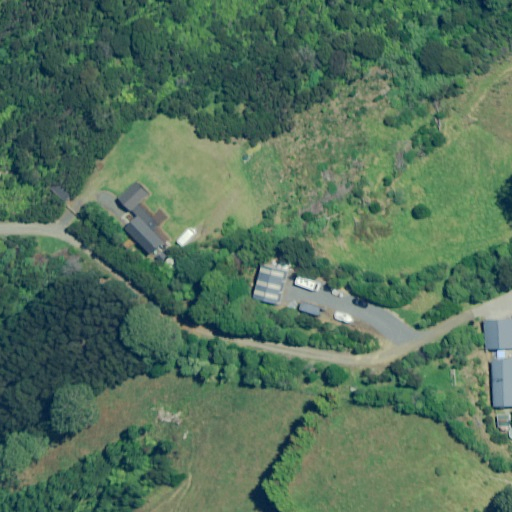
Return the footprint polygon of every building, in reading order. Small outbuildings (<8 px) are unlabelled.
[(138,184),(122,201),(134,212),(150,195),(138,184)] [(72,194),(60,185),(55,192),(66,201),(72,194)] [(130,229),(154,257),(166,247),(141,219),(130,229)] [(197,236),(189,229),(178,242),(185,248),(197,236)] [(181,264),(172,257),(165,265),(174,272),(181,264)] [(256,300),(281,306),(289,274),(264,267),(256,300)] [(322,296),(328,288),(305,273),(299,281),(322,296)] [(511,319),(485,321),(487,351),(511,349),(511,319)] [(511,359),(494,359),(494,408),(511,408),(511,359)] [(511,414),(499,414),(499,428),(511,428),(511,414)]
